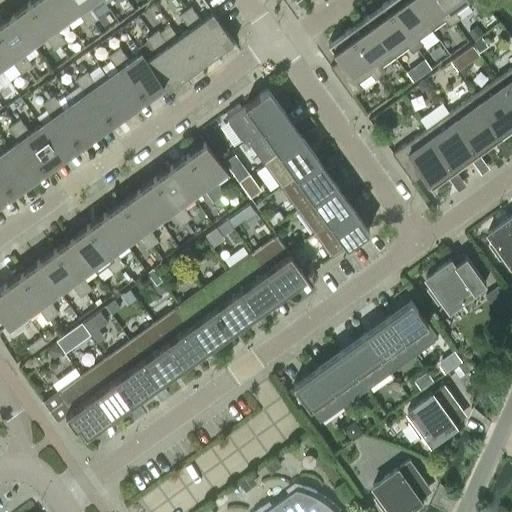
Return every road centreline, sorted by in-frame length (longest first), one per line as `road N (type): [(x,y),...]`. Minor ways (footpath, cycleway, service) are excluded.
road 1 (residential): [(60,501),(421,234)]
road 2 (residential): [(0,247),(284,44)]
road 3 (residential): [(284,44),(421,234)]
